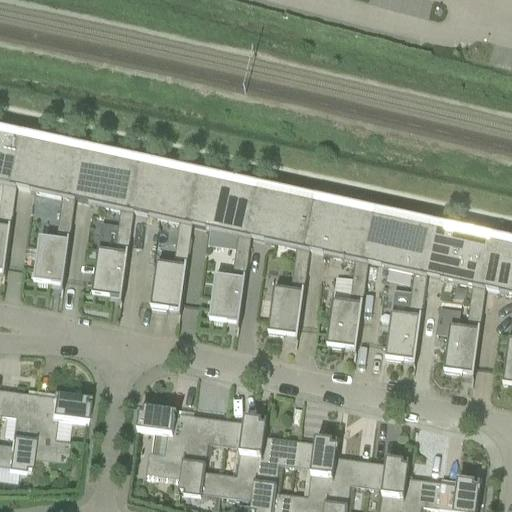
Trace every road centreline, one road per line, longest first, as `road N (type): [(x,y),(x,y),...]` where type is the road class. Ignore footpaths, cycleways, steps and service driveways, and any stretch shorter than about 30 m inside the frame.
road 1 (residential): [(511,457),(496,427),(470,418),(120,343)]
road 2 (residential): [(105,511),(120,343)]
